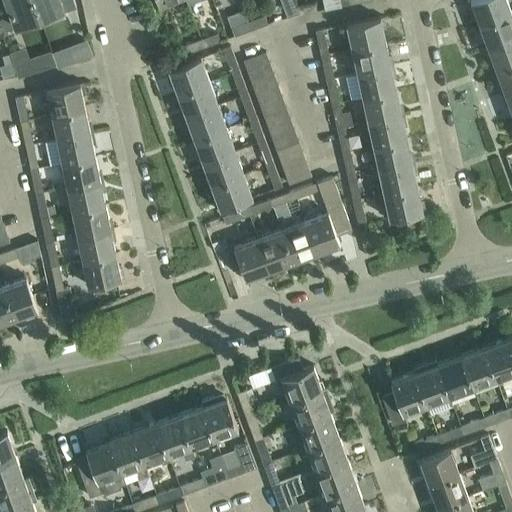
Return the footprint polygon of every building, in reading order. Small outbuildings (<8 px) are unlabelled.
[(0,0),(0,28),(38,15),(32,0),(0,0)] [(32,0),(38,15),(61,6),(63,10),(75,5),(73,0),(32,0)] [(280,0),(286,15),(298,11),(295,5),(293,0),(280,0)] [(298,13),(316,9),(314,0),(295,5),(298,11),(298,13)] [(470,0),(478,22),(511,10),(506,0),(470,0)] [(487,45),(511,36),(511,13),(511,10),(478,22),(487,45)] [(251,28),(267,22),(264,13),(248,19),(251,28)] [(351,47),(385,40),(379,15),(345,22),(350,42),(351,47)] [(234,34),(251,28),(248,19),(230,26),(234,34)] [(204,45),(220,39),(217,31),(201,37),(204,45)] [(320,53),(328,52),(323,32),(316,34),(320,53)] [(496,69),(511,63),(511,36),(487,45),(496,69)] [(186,52),(204,45),(201,37),(183,44),(186,52)] [(356,71),(390,64),(385,40),(351,47),(356,71)] [(229,44),(222,47),(229,65),(237,62),(229,44)] [(29,55),(25,45),(9,50),(17,76),(56,63),(51,48),(29,55)] [(247,72),(270,63),(265,50),(243,58),(247,72)] [(176,90),(208,78),(200,55),(167,67),(176,90)] [(325,78),(333,76),(329,56),(321,58),(325,78)] [(252,83),(274,75),(270,63),(247,72),(252,83)] [(504,92),(511,89),(511,63),(496,69),(504,92)] [(362,96),(395,88),(390,64),(356,71),(362,96)] [(238,67),(231,70),(238,89),(245,86),(238,67)] [(255,93),(278,85),(274,75),(252,83),(255,93)] [(185,114),(217,102),(208,78),(176,90),(185,114)] [(51,113),(84,106),(79,81),(45,88),(51,113)] [(330,102),(338,100),(334,81),(326,82),(330,102)] [(259,103),(282,95),(278,85),(255,93),(259,103)] [(367,120),(401,113),(395,88),(362,96),(367,120)] [(247,91),(240,93),(246,112),(254,109),(247,91)] [(264,115),(286,107),(282,95),(259,103),(264,115)] [(23,98),(15,100),(19,119),(27,118),(23,98)] [(193,137),(226,125),(217,102),(185,114),(193,137)] [(341,111),(339,105),(332,107),(336,126),(352,123),(349,110),(341,111)] [(56,137),(89,130),(84,106),(51,113),(56,137)] [(268,127),(290,118),(286,107),(264,115),(268,127)] [(373,145),(406,137),(401,113),(367,120),(373,145)] [(256,114),(248,117),(255,135),(263,133),(256,114)] [(272,137),(294,130),(290,118),(268,127),(272,137)] [(28,123),(20,124),(24,143),(32,142),(28,123)] [(202,161),(234,149),(226,125),(193,137),(202,161)] [(341,150),(349,149),(345,129),(337,131),(341,150)] [(61,161),(95,154),(89,130),(56,137),(61,161)] [(276,149),(299,141),(294,130),(272,137),(276,149)] [(378,169),(411,161),(406,137),(373,145),(378,169)] [(264,138),(257,140),(264,159),(271,156),(264,138)] [(280,160),(303,152),(299,141),(276,149),(280,160)] [(33,147),(26,148),(30,168),(37,166),(33,147)] [(211,184),(243,172),(234,149),(202,161),(211,184)] [(284,171),(307,163),(303,152),(280,160),(284,171)] [(347,175),(355,173),(350,153),(342,155),(347,175)] [(66,185),(100,178),(95,154),(61,161),(66,185)] [(272,182),(280,180),(273,161),(265,164),(272,182)] [(383,193),(417,186),(411,161),(378,169),(383,193)] [(288,182),(311,174),(307,163),(284,171),(288,182)] [(35,192),(42,190),(38,171),(31,173),(35,192)] [(219,207),(238,201),(252,196),(243,172),(211,184),(219,207)] [(315,251),(339,242),(335,230),(350,224),(331,174),(316,180),(327,210),(303,218),(315,251)] [(71,210),(105,203),(100,178),(66,185),(71,210)] [(352,199),(360,197),(356,178),(348,179),(352,199)] [(295,196),(314,189),(311,182),(292,188),(295,196)] [(388,217),(422,210),(417,186),(383,193),(384,198),(388,217)] [(287,190),(269,197),(272,204),(290,197),(287,190)] [(45,205),(43,195),(36,197),(40,216),(47,215),(47,214),(56,213),(54,203),(45,205)] [(264,199),(246,206),(248,213),(267,206),(264,199)] [(358,224),(365,222),(361,202),(353,204),(358,224)] [(76,234),(110,227),(105,203),(71,210),(76,234)] [(241,207),(222,214),(224,222),(243,215),(241,207)] [(292,259),(315,251),(303,218),(280,227),(292,259)] [(41,221),(45,241),(53,239),(49,220),(41,221)] [(81,258),(115,251),(110,227),(76,234),(81,258)] [(269,268),(292,259),(280,227),(257,236),(269,268)] [(0,242),(9,240),(5,229),(0,230),(0,242)] [(245,277),(269,268),(257,236),(233,244),(245,277)] [(54,244),(46,246),(50,265),(58,263),(54,244)] [(0,251),(0,260),(18,255),(14,246),(0,251)] [(86,283),(120,276),(115,251),(81,258),(86,283)] [(63,288),(58,263),(50,265),(55,290),(58,301),(72,299),(69,287),(63,288)] [(13,317),(37,308),(25,275),(1,284),(13,317)] [(0,321),(13,317),(1,284),(0,284),(0,321)] [(496,377),(511,370),(511,349),(507,336),(483,344),(496,377)] [(473,385),(496,377),(483,344),(461,352),(473,385)] [(450,394),(473,385),(461,352),(437,361),(450,394)] [(302,367),(297,354),(270,364),(274,376),(279,374),(288,399),(321,386),(312,363),(302,367)] [(413,366),(415,369),(427,402),(426,403),(429,412),(453,403),(449,394),(450,394),(437,361),(427,365),(425,362),(413,366)] [(393,423),(404,419),(402,412),(426,403),(427,402),(415,369),(390,379),(393,389),(382,393),(393,423)] [(321,386),(288,399),(297,422),(330,409),(326,400),(330,398),(325,385),(321,387),(321,386)] [(236,391),(243,410),(251,407),(245,388),(236,391)] [(225,395),(215,399),(213,394),(200,398),(202,403),(214,436),(237,428),(225,395)] [(202,403),(191,407),(189,402),(176,407),(178,412),(190,445),(191,445),(214,436),(202,403)] [(487,423),(505,417),(502,408),(484,415),(487,423)] [(305,445),(338,432),(330,409),(297,422),(305,445)] [(190,445),(178,412),(155,420),(167,453),(168,453),(181,448),(184,457),(194,453),(191,445),(190,445)] [(245,415),(251,433),(260,430),(253,412),(245,415)] [(479,417),(461,423),(465,432),(483,425),(479,417)] [(167,453),(155,420),(131,429),(143,462),(144,462),(160,456),(162,461),(170,458),(168,453),(167,453)] [(456,425),(438,432),(441,440),(460,433),(456,425)] [(0,457),(15,452),(6,429),(0,430),(0,457)] [(143,462),(131,429),(108,437),(120,471),(122,470),(134,466),(138,476),(149,472),(144,462),(143,462)] [(314,468),(347,456),(338,432),(305,445),(314,468)] [(416,449),(441,440),(438,432),(413,441),(416,449)] [(473,465),(488,460),(487,459),(496,456),(487,432),(479,435),(484,448),(469,453),(473,465)] [(268,453),(262,435),(253,438),(260,456),(268,453)] [(120,471),(108,437),(85,446),(87,453),(75,458),(88,494),(101,490),(106,491),(112,489),(115,485),(126,481),(122,470),(120,471)] [(228,475),(255,465),(246,441),(234,446),(239,461),(226,466),(225,467),(228,475)] [(427,481),(458,469),(450,446),(419,457),(427,481)] [(0,484),(23,476),(15,452),(0,457),(0,484)] [(204,484),(228,475),(225,467),(226,466),(221,452),(209,457),(212,465),(200,469),(202,475),(201,475),(204,484)] [(322,491),(355,479),(347,456),(314,468),(322,491)] [(477,477),(481,488),(496,483),(496,482),(504,479),(496,456),(487,459),(488,460),(492,471),(477,477)] [(270,458),(261,461),(268,480),(277,477),(270,458)] [(293,471),(300,505),(316,502),(309,468),(293,471)] [(436,504),(467,493),(458,469),(427,481),(436,504)] [(0,510),(32,499),(29,491),(33,490),(28,475),(23,476),(0,484),(0,510)] [(200,486),(196,477),(178,484),(182,492),(200,486)] [(329,511),(338,511),(364,503),(355,479),(322,491),(329,511)] [(511,497),(504,479),(496,482),(496,483),(502,500),(511,497)] [(276,503),(285,499),(278,482),(270,485),(276,503)] [(158,501),(177,494),(174,486),(155,493),(158,501)] [(438,511),(473,511),(467,493),(436,504),(438,511)] [(150,494),(131,501),(134,510),(153,503),(150,494)] [(36,511),(32,499),(0,510),(0,511),(36,511)] [(187,511),(182,499),(174,502),(178,511),(187,511)] [(108,511),(127,511),(134,510),(131,501),(108,510),(108,511)] [(511,511),(511,502),(504,505),(505,506),(495,510),(495,511),(511,511)] [(367,511),(364,503),(338,511),(367,511)]
